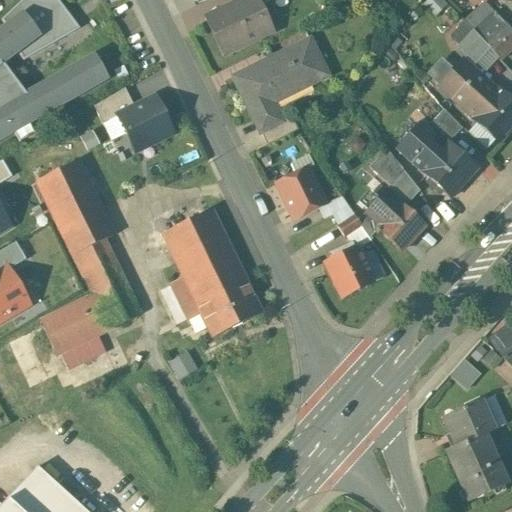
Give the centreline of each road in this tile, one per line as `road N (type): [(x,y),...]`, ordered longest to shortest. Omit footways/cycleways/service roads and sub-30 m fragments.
road 1 (residential): [(349,409),(149,0)]
road 2 (secondary): [(349,409),(511,232)]
road 3 (secondary): [(256,511),(349,409)]
